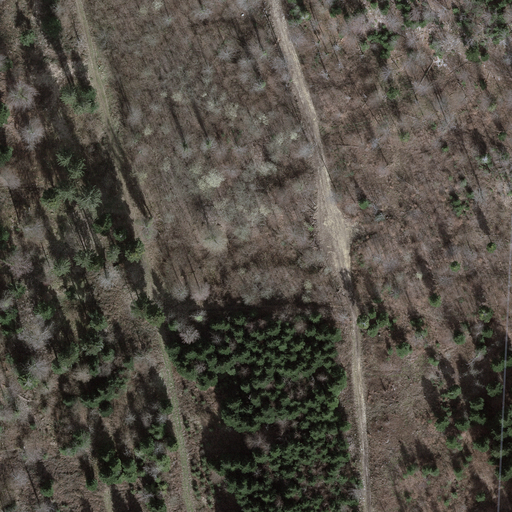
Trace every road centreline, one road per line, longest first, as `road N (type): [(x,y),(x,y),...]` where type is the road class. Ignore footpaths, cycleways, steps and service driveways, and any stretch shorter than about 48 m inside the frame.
road 1 (track): [(274,0),(312,111),(339,231),(369,511)]
road 2 (track): [(84,0),(153,308)]
road 3 (track): [(153,308),(194,511)]
